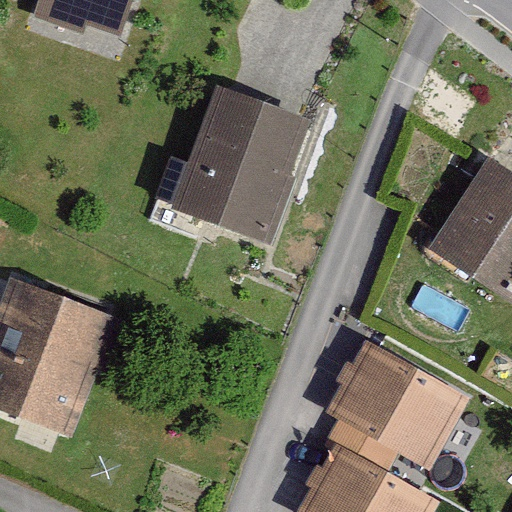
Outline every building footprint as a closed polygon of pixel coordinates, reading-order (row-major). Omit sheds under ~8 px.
[(49,0),(47,9),(139,39),(151,0),(49,0)] [(318,142),(229,108),(201,184),(217,190),(202,231),(275,258),(318,142)] [(511,306),(511,188),(478,168),(426,255),(511,307),(511,306)] [(138,329),(22,285),(0,343),(0,411),(80,442),(105,376),(118,381),(138,329)] [(459,407),(364,354),(325,424),(336,430),(324,452),(382,484),(393,463),(419,477),(459,407)] [(426,511),(427,510),(382,484),(324,452),(290,511),(426,511)]
